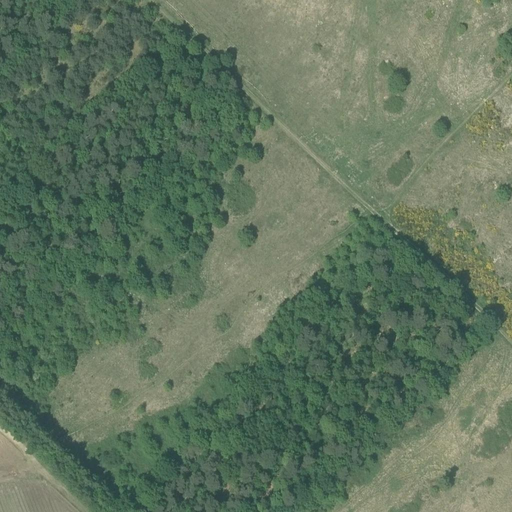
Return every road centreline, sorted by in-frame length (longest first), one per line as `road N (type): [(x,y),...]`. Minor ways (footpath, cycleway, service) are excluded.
road 1 (track): [(379,214),(155,0)]
road 2 (track): [(511,76),(379,214)]
road 3 (track): [(511,341),(379,214)]
